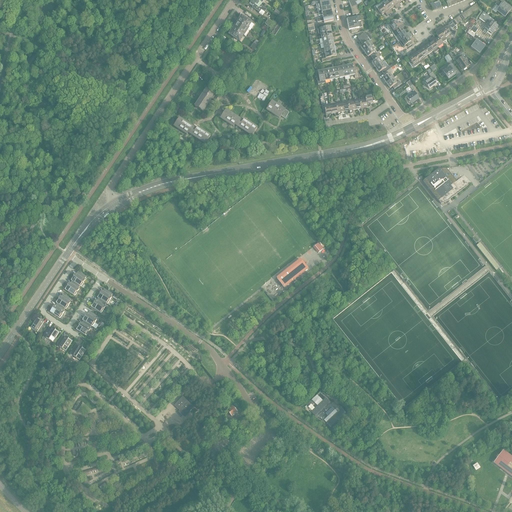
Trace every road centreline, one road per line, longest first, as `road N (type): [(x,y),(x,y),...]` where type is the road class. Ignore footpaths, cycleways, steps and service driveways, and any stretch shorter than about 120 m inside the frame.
road 1 (primary): [(115,204),(171,181),(363,147),(410,129)]
road 2 (unclassified): [(115,204),(112,184),(235,0)]
road 3 (unclassified): [(101,277),(213,352),(271,433)]
road 4 (residential): [(405,121),(472,72),(511,21)]
road 5 (residential): [(405,121),(344,33),(335,0)]
